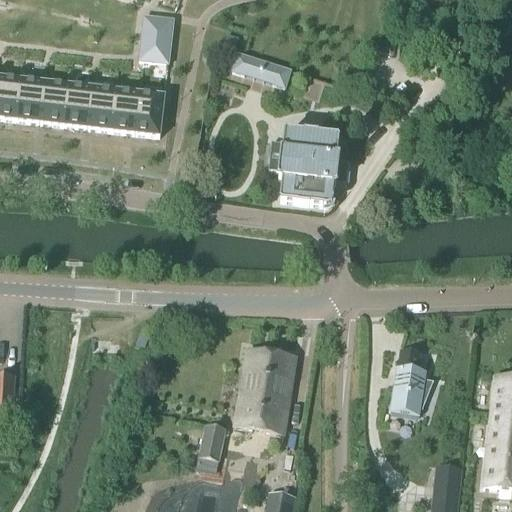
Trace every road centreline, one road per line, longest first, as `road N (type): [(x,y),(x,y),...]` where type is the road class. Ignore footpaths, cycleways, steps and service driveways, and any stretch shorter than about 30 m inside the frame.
road 1 (unclassified): [(0,185),(318,231),(333,245),(344,295)]
road 2 (residential): [(0,290),(304,305),(344,295)]
road 3 (unclassified): [(511,299),(344,295)]
